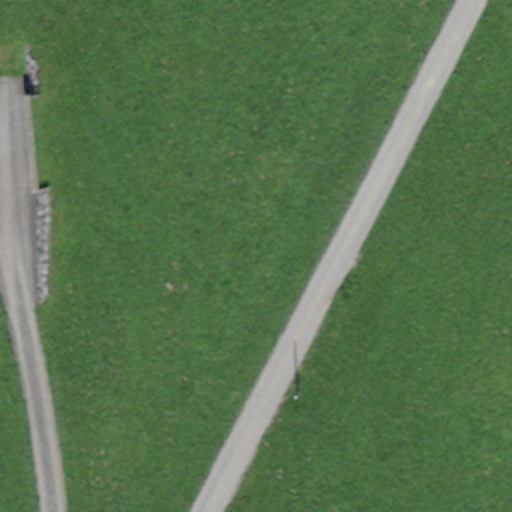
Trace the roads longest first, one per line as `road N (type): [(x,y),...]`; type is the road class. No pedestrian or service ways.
road 1 (unclassified): [(471,0),(206,511)]
road 2 (track): [(1,120),(57,511)]
